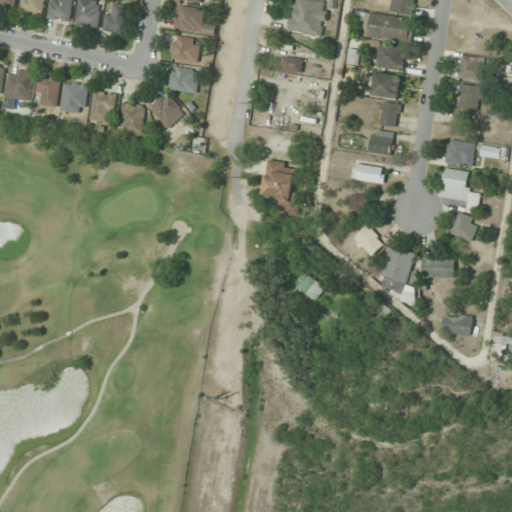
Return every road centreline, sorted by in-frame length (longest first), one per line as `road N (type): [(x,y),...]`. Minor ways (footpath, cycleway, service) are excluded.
road 1 (residential): [(454,0),(425,218)]
road 2 (residential): [(0,34),(142,65)]
road 3 (residential): [(256,0),(238,141)]
